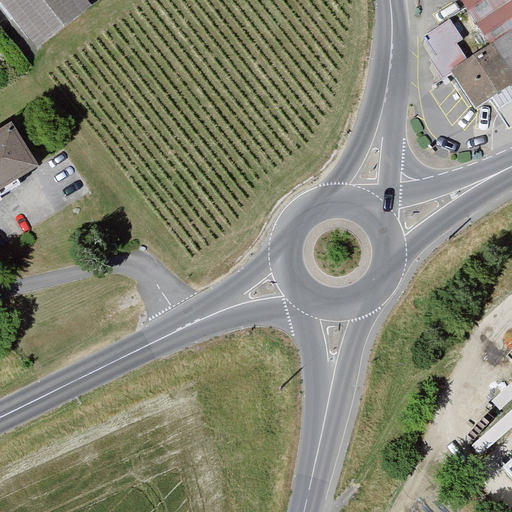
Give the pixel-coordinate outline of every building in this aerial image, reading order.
[(74,0),(0,0),(0,15),(28,54),(84,12),(74,0)] [(511,0),(461,0),(494,49),(451,77),(475,114),(490,104),(496,113),(511,102),(511,0)] [(511,130),(511,102),(496,113),(509,133),(511,130)] [(10,141),(0,147),(0,200),(34,179),(10,141)] [(511,396),(511,398),(511,399),(511,448),(486,471),(511,499),(511,396)]
